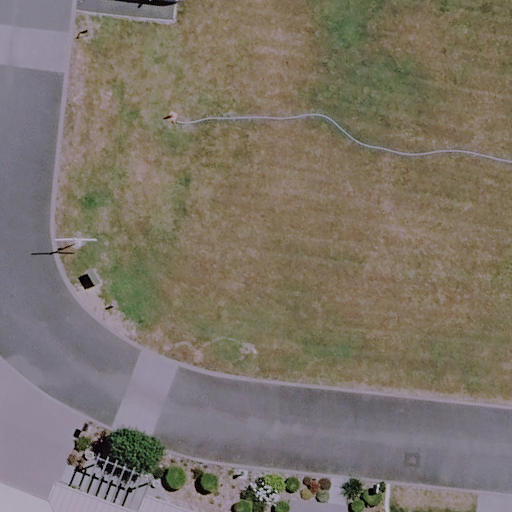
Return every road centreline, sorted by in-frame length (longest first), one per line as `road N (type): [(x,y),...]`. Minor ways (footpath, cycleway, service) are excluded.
road 1 (residential): [(0,245),(44,324),(123,390),(191,412),(511,446)]
road 2 (residential): [(18,0),(0,169)]
